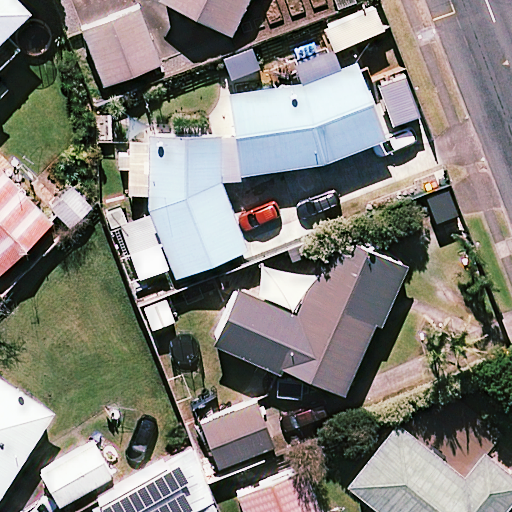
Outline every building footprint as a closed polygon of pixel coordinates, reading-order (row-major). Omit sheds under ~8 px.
[(0,0),(0,93),(12,82),(0,69),(0,63),(20,44),(3,26),(24,6),(17,0),(0,0)] [(152,0),(205,28),(219,0),(152,0)] [(375,2),(328,23),(339,49),(386,28),(375,2)] [(159,61),(136,4),(80,27),(103,83),(159,61)] [(377,145),(361,67),(225,95),(241,173),(377,145)] [(224,136),(155,125),(152,144),(124,140),(119,170),(147,174),(144,191),(175,271),(242,245),(217,181),(224,136)] [(0,291),(60,234),(0,171),(0,291)] [(80,174),(51,208),(74,227),(102,194),(80,174)] [(399,262),(335,232),(296,315),(236,287),(212,340),(274,369),(277,362),(339,391),(399,262)] [(0,485),(49,408),(0,377),(0,485)] [(270,442),(251,400),(199,425),(218,466),(270,442)] [(461,478),(394,423),(345,482),(381,511),(511,511),(511,466),(487,446),(461,478)] [(111,473),(94,442),(40,471),(57,502),(111,473)] [(218,511),(187,451),(96,499),(102,511),(218,511)] [(318,511),(301,467),(236,492),(243,511),(318,511)]
